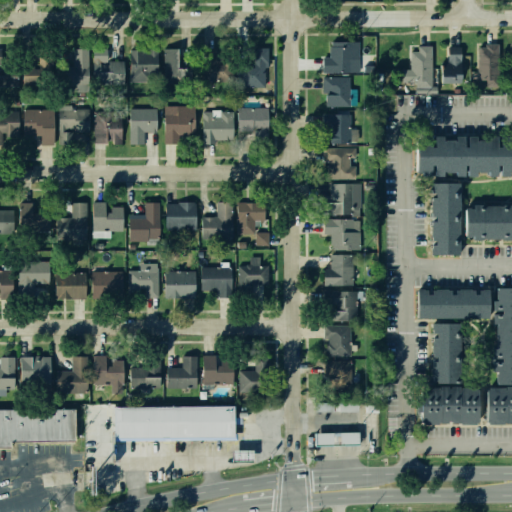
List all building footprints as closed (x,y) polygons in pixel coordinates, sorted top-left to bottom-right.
[(493,38),(493,86),(478,86),(478,38),(493,38)] [(328,39),(356,40),(355,70),(327,68),(328,39)] [(459,43),(458,86),(435,86),(437,42),(459,43)] [(84,45),(85,81),(59,82),(58,45),(84,45)] [(118,45),(118,83),(91,83),(90,45),(118,45)] [(429,45),(429,87),(410,87),(410,45),(429,45)] [(200,46),(221,46),(221,82),(200,82),(200,46)] [(0,47),(29,47),(29,83),(0,83),(0,47)] [(154,48),(156,83),(131,85),(129,50),(154,48)] [(238,87),(265,87),(264,68),(268,68),(268,48),(252,48),(253,67),(237,68),(238,87)] [(177,49),(163,49),(163,84),(190,84),(190,68),(177,68),(177,49)] [(33,63),(21,64),(22,87),(41,86),(40,69),(33,69),(33,63)] [(239,73),(270,72),(271,96),(239,97),(239,73)] [(321,76),(353,76),(353,99),(320,98),(321,76)] [(18,104),(42,103),(43,133),(19,134),(18,104)] [(162,104),(195,103),(196,141),(163,142),(162,104)] [(125,105),(153,104),(154,143),(126,144),(125,105)] [(52,106),(82,106),(83,134),(53,135),(52,106)] [(236,106),(268,107),(268,129),(235,128),(236,106)] [(0,109),(0,136),(14,136),(13,109),(0,109)] [(93,109),(117,109),(116,144),(92,143),(93,109)] [(319,113),(347,113),(347,138),(319,138),(319,113)] [(202,115),(225,115),(224,143),(202,143),(202,115)] [(511,137),(418,138),(418,175),(511,174),(511,137)] [(323,147),(354,147),(355,175),(323,175),(323,147)] [(324,182),(355,182),(356,214),(324,214),(324,182)] [(431,183),(433,256),(462,255),(460,182),(431,183)] [(229,195),(229,233),(205,233),(205,195),(229,195)] [(234,196),(263,197),(263,232),(233,232),(234,196)] [(15,198),(39,199),(38,234),(14,233),(15,198)] [(83,201),(83,238),(55,238),(55,201),(83,201)] [(511,201),(463,201),(464,238),(511,238),(511,201)] [(155,202),(155,234),(129,234),(129,202),(155,202)] [(163,203),(191,203),(191,228),(163,228),(163,203)] [(89,205),(119,205),(119,232),(89,232),(89,205)] [(0,233),(12,234),(13,210),(0,209),(0,233)] [(322,220),(361,221),(361,248),(322,248),(322,220)] [(268,232),(255,232),(254,245),(268,245),(268,232)] [(319,257),(354,257),(354,281),(319,281),(319,257)] [(268,263),(269,284),(235,285),(234,264),(268,263)] [(195,268),(227,267),(228,293),(196,293),(195,268)] [(0,269),(0,299),(12,299),(11,269),(0,269)] [(43,270),(43,289),(8,290),(8,271),(43,270)] [(157,270),(190,270),(190,300),(157,301),(157,270)] [(87,272),(118,272),(118,297),(88,297),(87,272)] [(124,273),(153,272),(153,298),(124,298),(124,273)] [(48,273),(81,273),(80,300),(48,299),(48,273)] [(511,288),(497,289),(499,384),(511,384),(511,288)] [(416,318),(489,318),(488,289),(416,290),(416,318)] [(323,294),(354,294),(354,318),(323,318),(323,294)] [(433,323),(433,380),(461,380),(461,322),(433,323)] [(321,325),(347,324),(348,355),(321,355),(321,325)] [(200,382),(199,355),(231,354),(231,381),(200,382)] [(90,391),(89,356),(115,355),(116,389),(90,391)] [(238,370),(238,391),(267,392),(269,356),(254,355),(254,371),(238,370)] [(127,387),(127,356),(156,356),(157,387),(127,387)] [(18,390),(17,358),(47,357),(48,389),(18,390)] [(164,384),(163,359),(192,358),(192,383),(164,384)] [(53,394),(52,362),(80,361),(81,393),(53,394)] [(321,362),(352,361),(353,380),(321,381),(321,362)] [(0,362),(0,391),(13,391),(11,362),(0,362)] [(421,386),(421,423),(481,423),(481,386),(421,386)] [(511,386),(489,387),(490,424),(511,423),(511,386)] [(308,402),(352,400),(353,416),(309,417),(308,402)] [(111,408),(112,443),(233,441),(232,406),(111,408)] [(0,411),(74,410),(73,442),(11,443),(10,447),(0,447),(0,411)] [(312,434),(313,448),(357,447),(357,433),(312,434)] [(251,450),(233,451),(233,460),(251,460),(251,450)]
